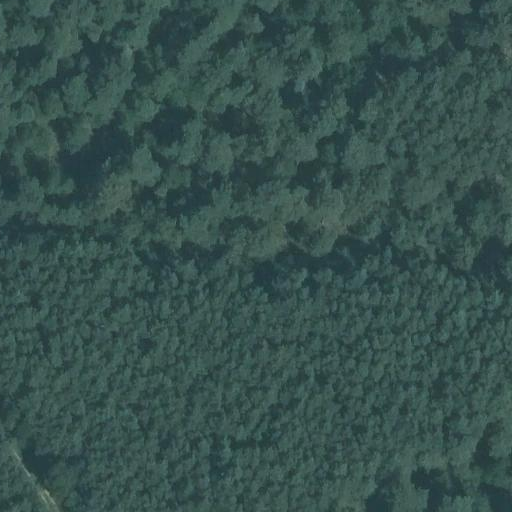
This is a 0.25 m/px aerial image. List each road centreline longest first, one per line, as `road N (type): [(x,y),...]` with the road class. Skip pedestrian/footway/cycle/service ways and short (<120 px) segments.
road 1 (track): [(511,298),(406,271),(247,282),(0,240)]
road 2 (track): [(361,511),(511,434)]
